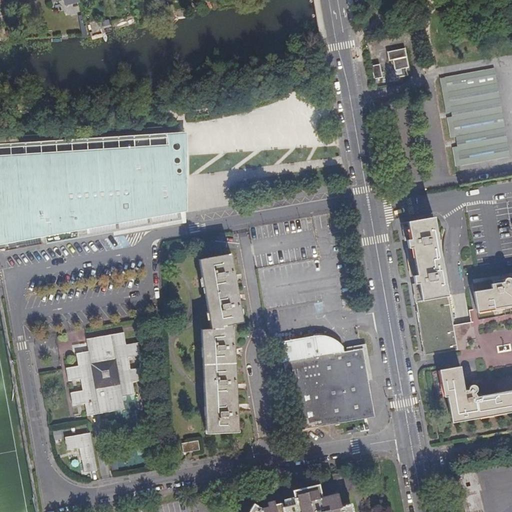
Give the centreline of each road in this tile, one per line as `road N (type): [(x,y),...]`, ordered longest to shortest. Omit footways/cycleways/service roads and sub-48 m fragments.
road 1 (residential): [(239,219),(156,233),(139,252),(14,274),(20,341),(47,479),(72,496),(266,459)]
road 2 (tertiary): [(409,438),(367,199)]
road 3 (residential): [(266,459),(239,219)]
road 4 (tertiary): [(367,199),(338,46)]
road 5 (residential): [(266,459),(409,438)]
road 6 (residential): [(367,199),(239,219)]
